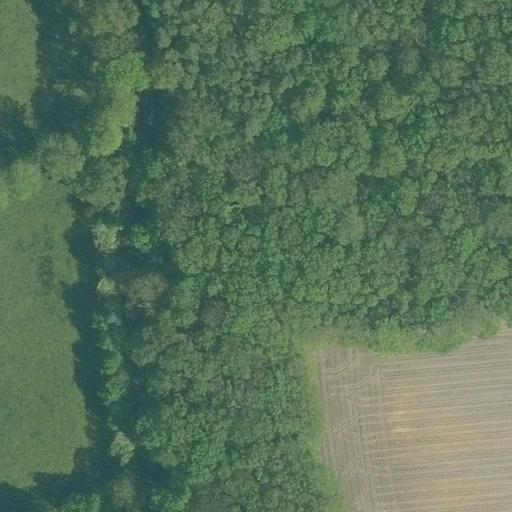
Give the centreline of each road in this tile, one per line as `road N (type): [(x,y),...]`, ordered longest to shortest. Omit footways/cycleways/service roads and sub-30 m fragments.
road 1 (track): [(127,204),(131,321),(155,511)]
road 2 (track): [(132,0),(148,80),(147,125),(127,204)]
